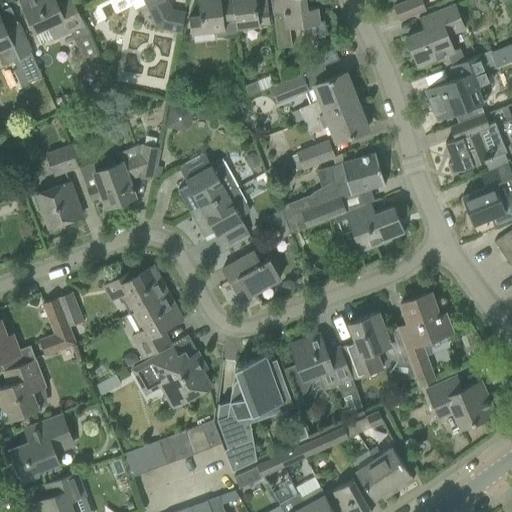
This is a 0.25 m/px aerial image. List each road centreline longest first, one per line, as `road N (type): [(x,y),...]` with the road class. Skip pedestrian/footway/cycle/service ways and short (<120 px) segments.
road 1 (residential): [(0,282),(147,224),(172,233),(209,309),(237,335),(437,254)]
road 2 (residential): [(437,254),(339,0)]
road 3 (residential): [(511,353),(437,254)]
